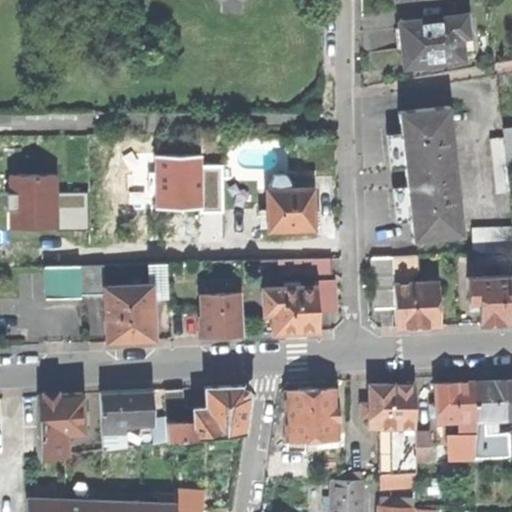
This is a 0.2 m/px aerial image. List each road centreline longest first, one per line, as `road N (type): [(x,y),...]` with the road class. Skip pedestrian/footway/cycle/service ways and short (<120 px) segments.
road 1 (residential): [(352,356),(344,0)]
road 2 (residential): [(0,373),(268,358)]
road 3 (residential): [(352,356),(511,348)]
road 4 (residential): [(245,499),(268,358)]
